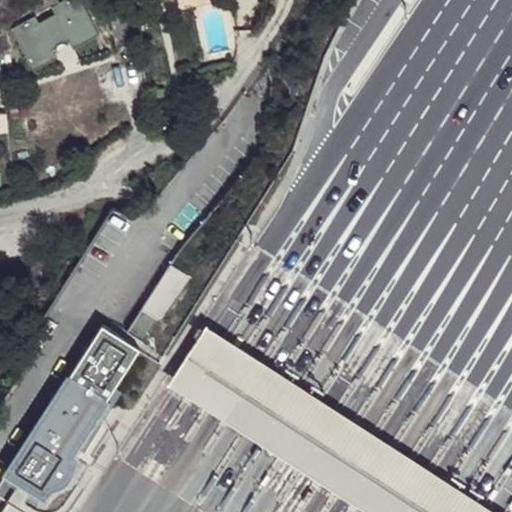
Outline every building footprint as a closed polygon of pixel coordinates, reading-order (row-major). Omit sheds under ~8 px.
[(39,23),(34,17),(14,29),(33,72),(58,59),(52,48),(67,42),(74,51),(100,36),(79,0),(63,0),(49,7),(55,15),(39,23)] [(130,1),(111,3),(113,14),(134,12),(130,1)] [(134,12),(113,14),(117,47),(140,44),(134,12)] [(160,350),(128,323),(96,373),(90,372),(24,472),(11,492),(44,511),(80,511),(93,498),(99,453),(112,430),(160,350)] [(365,511),(490,511),(206,329),(169,386),(365,511)]
